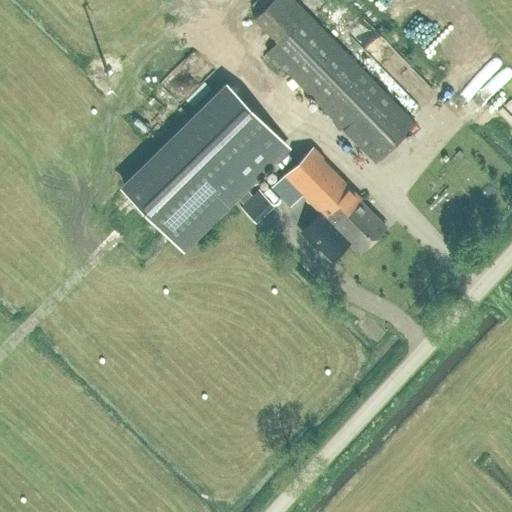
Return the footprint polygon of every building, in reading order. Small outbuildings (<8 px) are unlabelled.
[(189,0),(186,3),(198,17),(217,0),(189,0)] [(377,160),(415,122),(295,0),(270,0),(254,17),(276,39),(267,48),(377,160)] [(425,93),(404,62),(388,74),(409,104),(425,93)] [(123,187),(180,245),(285,144),(228,85),(123,187)] [(361,195),(312,145),(285,172),(323,212),(305,230),(312,237),(312,239),(318,246),(321,246),(333,259),(351,241),(360,250),(386,225),(359,197),(361,195)]
